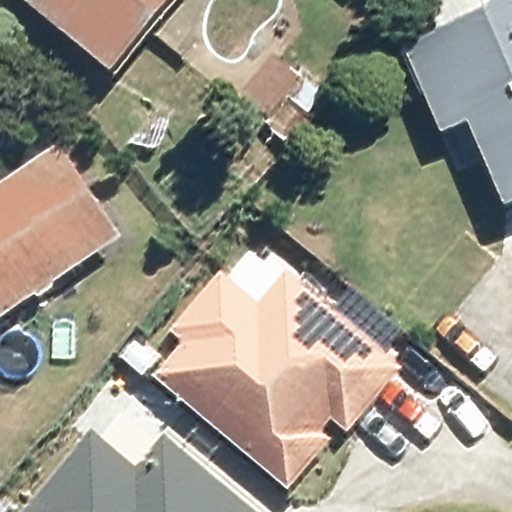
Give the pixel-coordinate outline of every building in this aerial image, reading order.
[(176,0),(26,0),(103,79),(181,5),(176,0)] [(511,0),(403,58),(511,259),(511,0)] [(332,93),(273,46),(232,97),(291,145),(332,93)] [(0,328),(122,248),(60,154),(0,193),(0,328)] [(276,511),(286,511),(407,367),(286,268),(257,303),(212,266),(155,334),(185,359),(146,405),(276,511)] [(14,506),(19,511),(243,511),(164,435),(125,475),(84,435),(14,506)]
